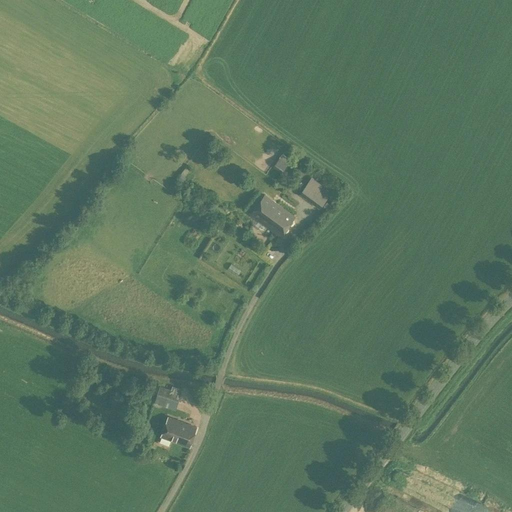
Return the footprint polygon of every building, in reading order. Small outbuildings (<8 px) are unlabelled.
[(291,160),(282,153),(272,166),(281,173),(291,160)] [(331,191),(311,177),(299,193),(319,208),(331,191)] [(294,217),(265,195),(250,215),(280,236),(294,217)] [(159,386),(157,394),(178,400),(182,388),(172,385),(172,386),(171,389),(166,388),(159,386)] [(168,416),(160,436),(189,447),(197,427),(168,416)] [(386,496),(379,511),(396,511),(397,511),(400,511),(414,511),(417,507),(386,496)]
